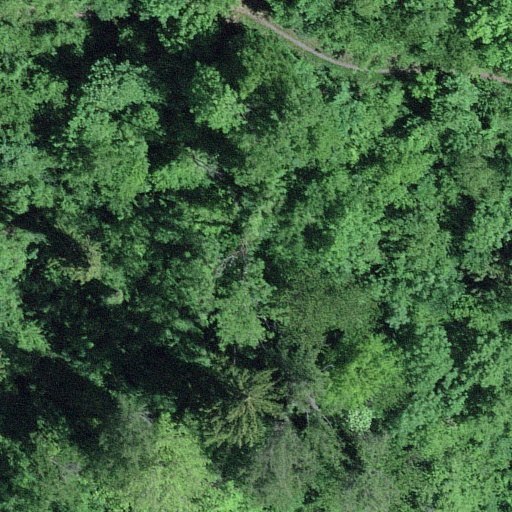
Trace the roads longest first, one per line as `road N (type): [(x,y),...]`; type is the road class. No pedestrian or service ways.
road 1 (track): [(511,82),(320,55),(245,0)]
road 2 (track): [(216,0),(158,11),(20,0)]
